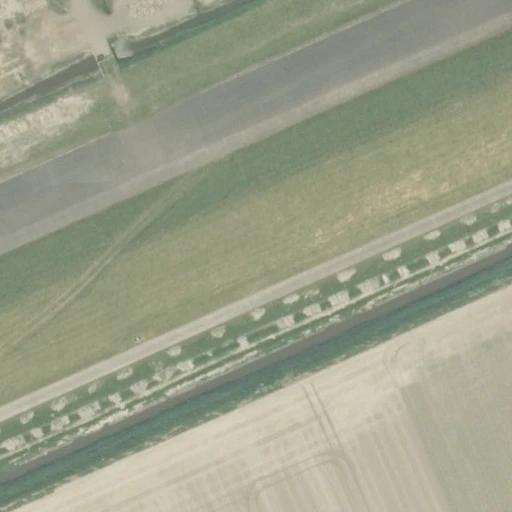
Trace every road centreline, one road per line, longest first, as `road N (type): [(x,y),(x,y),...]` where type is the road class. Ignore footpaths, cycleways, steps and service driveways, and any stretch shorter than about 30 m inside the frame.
road 1 (track): [(0,245),(511,16)]
road 2 (track): [(0,350),(233,141)]
